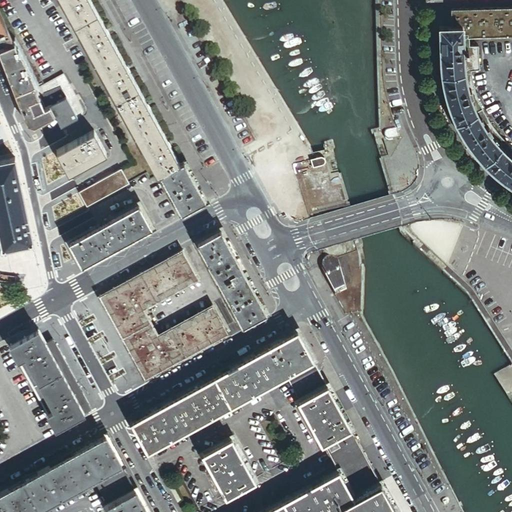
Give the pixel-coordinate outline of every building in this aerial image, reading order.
[(61,0),(158,176),(161,174),(180,164),(90,0),(61,0)] [(452,9),(453,26),(463,26),(463,33),(467,33),(468,37),(470,37),(511,36),(511,6),(458,8),(452,9)] [(467,33),(463,33),(463,26),(453,26),(440,27),(441,55),(435,55),(436,74),(442,74),(444,86),(446,92),(449,102),(443,104),(451,125),(457,122),(462,133),(466,139),(472,147),(467,152),(472,157),(476,162),(481,167),(486,163),(487,164),(486,166),(493,172),(494,171),(495,171),(491,175),(492,178),(494,180),(497,182),(499,182),(500,182),(503,178),(510,183),(511,184),(511,147),(506,142),(500,136),(494,126),(488,119),(481,105),(477,92),(474,82),(472,70),(481,69),(479,47),(470,47),(470,37),(468,37),(467,33)] [(6,47),(15,43),(13,38),(14,38),(13,37),(12,37),(8,28),(0,30),(0,39),(0,40),(3,39),(6,47)] [(0,53),(15,93),(36,85),(33,75),(32,76),(31,73),(32,73),(27,63),(24,58),(19,48),(18,49),(15,43),(6,47),(0,49),(0,53)] [(73,106),(78,117),(82,115),(83,114),(83,113),(83,110),(64,74),(36,85),(40,95),(63,85),(73,106)] [(46,107),(40,95),(36,85),(15,93),(27,124),(34,126),(55,115),(50,105),(46,107)] [(59,113),(64,124),(65,125),(78,117),(73,106),(67,109),(59,113)] [(64,124),(59,113),(55,115),(61,126),(62,127),(65,125),(64,124)] [(57,150),(69,173),(107,152),(94,130),(70,143),(57,150)] [(401,141),(398,132),(388,135),(387,136),(386,137),(386,140),(386,141),(387,142),(388,143),(390,144),(401,141)] [(320,155),(309,158),(312,166),(323,163),(325,161),(325,160),(325,158),(324,156),(323,155),(321,155),(320,155)] [(16,162),(16,158),(11,159),(12,159),(0,161),(0,242),(1,246),(0,246),(1,249),(3,249),(3,250),(6,249),(6,248),(21,245),(29,244),(30,244),(32,244),(32,243),(33,243),(32,239),(32,240),(27,215),(22,186),(21,186),(16,162)] [(206,200),(185,161),(180,164),(161,174),(181,211),(182,213),(206,200)] [(130,183),(129,182),(122,169),(114,173),(122,187),(130,183)] [(122,187),(114,173),(80,192),(87,206),(122,187)] [(83,265),(152,227),(139,203),(98,225),(70,241),(83,265)] [(198,242),(243,325),(267,312),(221,229),(198,242)] [(145,379),(229,333),(216,310),(156,343),(136,305),(195,272),(183,250),(100,295),(145,379)] [(335,296),(350,290),(339,264),(338,262),(337,261),(334,260),(331,260),(329,260),(327,261),(325,262),(324,264),(322,266),(322,268),(322,271),(322,272),(335,296)] [(199,279),(195,272),(136,305),(156,343),(216,310),(213,305),(158,335),(144,309),(199,279)] [(10,345),(18,358),(25,354),(21,348),(43,336),(39,329),(10,345)] [(286,374),(314,359),(298,330),(133,421),(148,449),(286,374)] [(55,409),(63,423),(91,408),(53,339),(46,343),(43,336),(21,348),(25,354),(55,409)] [(25,354),(18,358),(46,410),(48,413),(55,409),(25,354)] [(300,400),(328,385),(314,359),(286,374),(300,400)] [(336,435),(351,427),(328,385),(300,400),(299,400),(323,442),(336,435)] [(56,427),(63,423),(55,409),(48,413),(56,427)] [(356,436),(353,431),(337,439),(336,435),(323,442),(329,455),(342,448),(341,445),(356,436)] [(107,435),(0,493),(0,511),(33,511),(94,479),(121,464),(122,464),(107,435)] [(382,484),(356,436),(341,445),(342,448),(329,455),(338,471),(339,471),(354,499),(382,484)] [(255,480),(232,437),(204,453),(227,496),(255,480)] [(132,484),(121,464),(94,479),(105,499),(132,484)] [(338,471),(263,511),(331,511),(354,499),(339,471),(338,471)] [(111,511),(148,511),(133,483),(132,484),(105,499),(104,499),(111,511)] [(397,511),(382,484),(354,499),(331,511),(397,511)]
